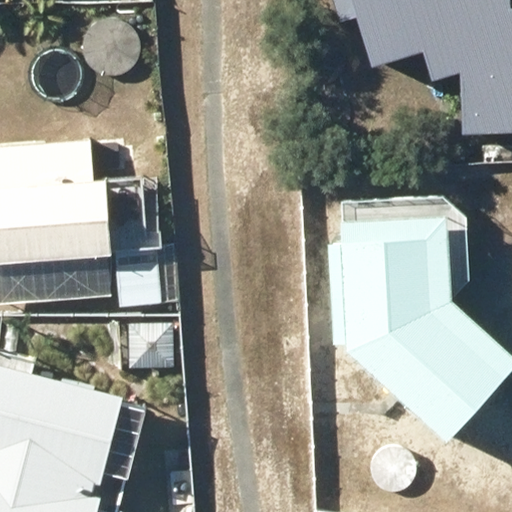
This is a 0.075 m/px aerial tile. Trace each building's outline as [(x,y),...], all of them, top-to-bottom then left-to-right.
[(511,0),(356,0),(372,49),(420,34),(434,65),(459,55),(462,119),(511,116),(511,0)] [(147,46),(147,41),(145,35),(143,30),(141,25),(137,21),(133,18),(128,15),(122,13),(117,12),(111,13),(106,14),(101,16),(96,19),(92,22),(88,27),(86,31),(84,37),(83,42),(83,48),(84,53),(86,59),(89,63),(93,67),(97,71),(102,74),(107,75),(113,76),(118,76),(124,75),(129,73),(134,70),(138,66),(141,62),(144,57),(146,52),(147,46)] [(0,248),(113,243),(109,165),(95,166),(93,135),(0,140),(0,248)] [(346,339),(444,430),(511,357),(511,344),(451,287),(448,202),(341,206),(346,339)] [(177,244),(130,243),(129,298),(176,298),(177,244)] [(180,315),(127,316),(127,368),(180,367),(180,315)] [(0,457),(31,473),(40,453),(65,465),(89,415),(64,403),(74,381),(0,345),(0,457)] [(0,511),(44,511),(0,500),(0,511)]
